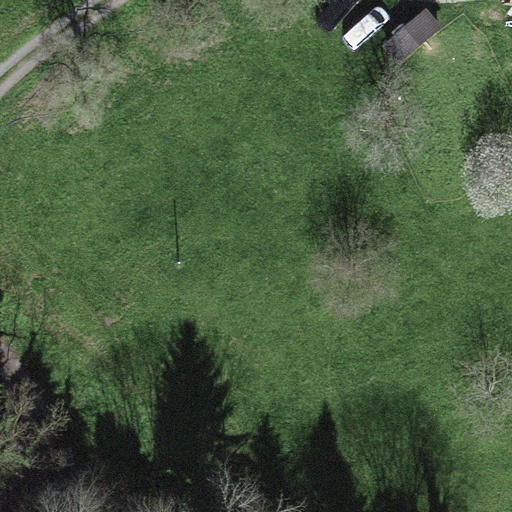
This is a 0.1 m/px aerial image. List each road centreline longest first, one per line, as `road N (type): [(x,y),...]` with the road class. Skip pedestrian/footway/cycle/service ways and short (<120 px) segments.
road 1 (track): [(0,83),(113,0)]
road 2 (track): [(33,479),(22,414),(0,359)]
